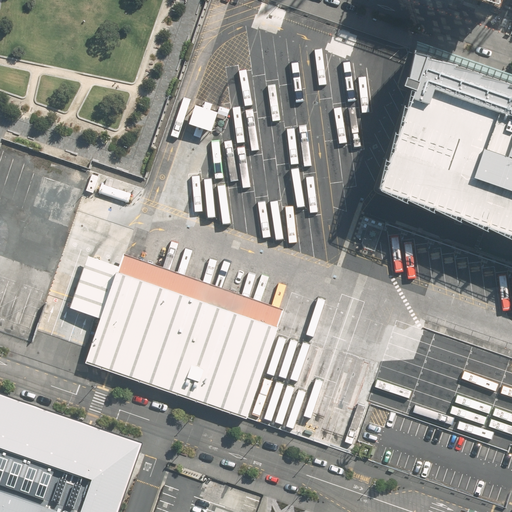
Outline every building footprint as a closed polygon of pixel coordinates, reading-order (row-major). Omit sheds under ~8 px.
[(139,18),(143,0),(134,0),(131,16),(139,18)] [(462,0),(498,13),(502,0),(462,0)] [(136,45),(143,25),(135,23),(128,43),(136,45)] [(87,60),(93,42),(86,40),(80,58),(87,60)] [(114,76),(115,72),(122,75),(130,56),(98,44),(91,62),(101,66),(99,70),(114,76)] [(430,54),(415,50),(409,74),(407,74),(404,83),(411,85),(407,103),(405,102),(398,129),(396,128),(389,155),(386,154),(380,185),(402,196),(404,192),(433,208),(434,205),(460,217),(461,214),(487,226),(487,223),(511,234),(511,85),(506,84),(507,81),(480,75),(481,72),(454,65),(455,62),(447,60),(429,56),(430,54)] [(218,112),(195,104),(189,123),(212,131),(217,117),(218,112)] [(220,107),(218,112),(217,117),(224,119),(225,116),(227,117),(230,110),(220,107)] [(84,121),(81,128),(102,135),(105,128),(84,121)] [(101,137),(94,134),(88,149),(96,152),(101,137)] [(99,176),(92,174),(86,190),(93,193),(99,176)] [(121,182),(107,177),(105,184),(118,189),(121,182)] [(98,194),(128,203),(131,193),(118,189),(105,184),(102,183),(98,194)] [(118,270),(279,327),(285,309),(124,253),(120,266),(118,270)] [(120,266),(89,255),(71,307),(101,317),(117,271),(120,266)] [(118,270),(117,271),(101,317),(87,359),(246,414),(279,327),(118,270)] [(39,320),(17,313),(11,331),(33,338),(39,320)] [(0,402),(0,511),(115,511),(137,449),(0,402)] [(225,481),(219,498),(211,496),(213,491),(164,473),(162,479),(150,511),(251,511),(252,511),(259,493),(225,481)]
